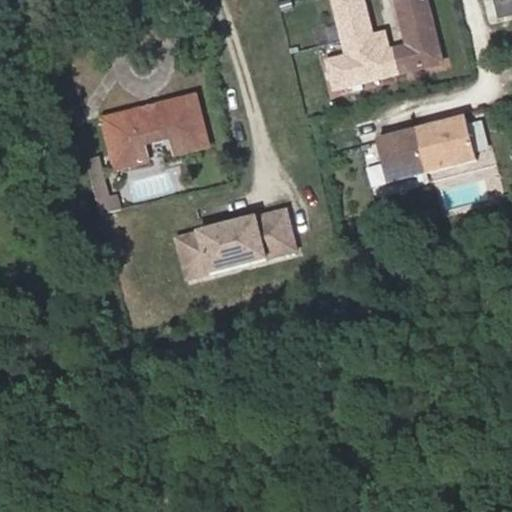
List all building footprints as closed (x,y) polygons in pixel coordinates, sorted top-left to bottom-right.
[(380,54),(377,38),(372,39),(362,0),(334,0),(349,59),(329,64),(336,92),(443,64),(426,0),(397,0),(409,47),(388,52),(380,54)] [(511,0),(496,0),(499,18),(511,15),(511,0)] [(384,37),(377,38),(380,54),(388,52),(384,37)] [(138,146),(151,142),(177,136),(183,155),(214,147),(201,96),(160,106),(161,117),(153,118),(149,108),(110,118),(123,171),(143,166),(138,146)] [(161,117),(160,106),(149,108),(153,118),(161,117)] [(416,130),(427,171),(477,158),(466,116),(416,130)] [(416,130),(377,140),(388,181),(427,171),(416,130)] [(155,162),(151,142),(138,146),(143,166),(155,162)] [(90,164),(99,202),(114,198),(105,160),(90,164)] [(99,202),(102,214),(128,208),(125,195),(114,198),(99,202)] [(289,210),(175,239),(187,286),(301,257),(289,210)]
